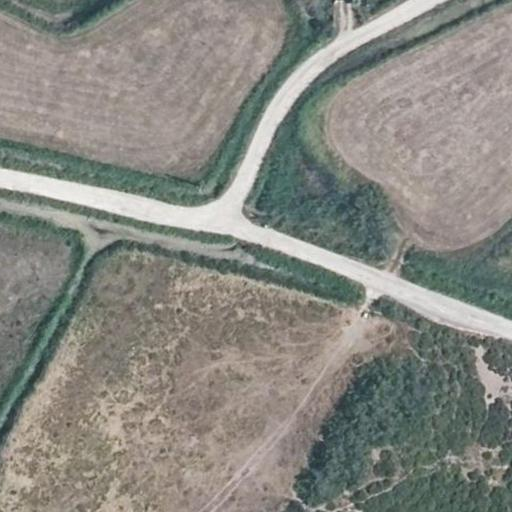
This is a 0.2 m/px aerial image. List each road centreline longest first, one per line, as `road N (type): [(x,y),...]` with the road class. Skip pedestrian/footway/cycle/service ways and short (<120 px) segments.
road 1 (unclassified): [(429,0),(325,59),(291,93),(221,224)]
road 2 (unclassified): [(511,331),(442,312),(381,281),(221,224)]
road 3 (unclassified): [(221,224),(0,177)]
